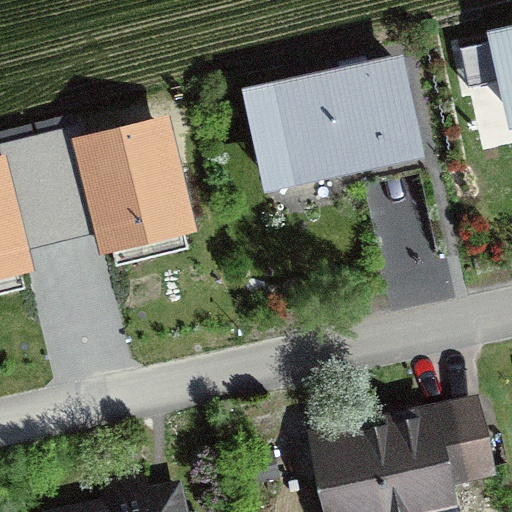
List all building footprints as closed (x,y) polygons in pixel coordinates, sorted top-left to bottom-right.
[(511,137),(511,29),(486,36),(487,41),(459,48),(469,92),(498,86),(509,138),(511,137)] [(402,60),(240,95),(263,202),(425,167),(402,60)] [(0,159),(6,158),(29,254),(94,238),(71,144),(82,141),(75,113),(0,130),(0,159)] [(82,141),(71,144),(94,238),(99,261),(112,258),(116,270),(189,253),(186,240),(198,237),(169,120),(82,141)] [(6,158),(0,159),(0,298),(25,292),(22,278),(28,277),(34,275),(29,254),(6,158)] [(407,424),(326,441),(341,511),(421,511),(451,506),(445,478),(489,468),(477,409),(407,424)] [(102,500),(38,511),(185,511),(179,481),(148,487),(146,475),(99,484),(102,500)]
